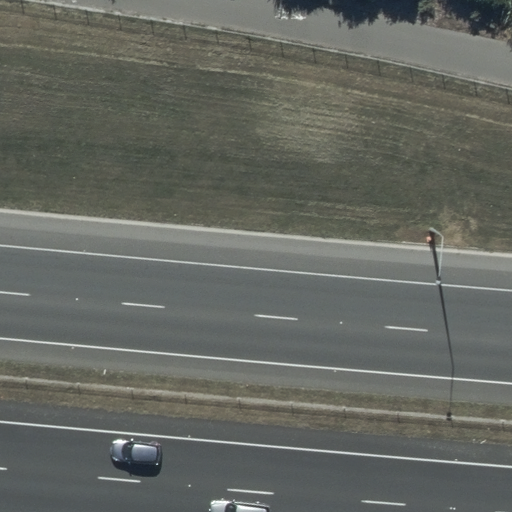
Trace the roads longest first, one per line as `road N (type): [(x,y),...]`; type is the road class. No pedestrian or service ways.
road 1 (motorway): [(0,291),(511,337)]
road 2 (motorway): [(504,511),(0,468)]
